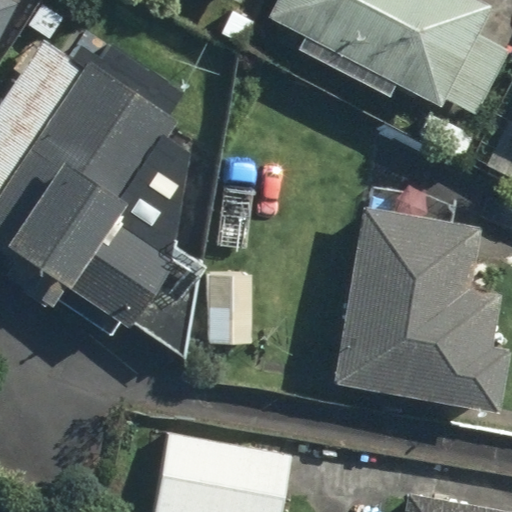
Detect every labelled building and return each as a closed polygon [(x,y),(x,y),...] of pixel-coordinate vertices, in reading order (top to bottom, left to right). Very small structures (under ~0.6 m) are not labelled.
[(298,33),(292,44),(388,96),(395,83),(437,106),(442,97),(471,112),(507,46),(479,30),(492,6),(484,2),(484,0),(270,0),(263,14),(298,33)] [(35,36),(0,90),(0,244),(12,252),(1,269),(54,304),(58,297),(113,333),(119,323),(178,361),(193,280),(204,262),(174,241),(184,140),(164,127),(172,115),(85,59),(81,66),(35,36)] [(511,180),(511,118),(509,117),(484,166),(511,180)] [(365,206),(332,379),(466,404),(465,408),(483,412),(485,406),(497,408),(508,347),(490,343),(499,293),(466,287),(477,227),(365,206)] [(249,341),(251,274),(205,272),(203,340),(249,341)] [(169,429),(152,511),(278,511),(290,453),(169,429)] [(511,511),(511,510),(408,489),(403,511),(511,511)]
